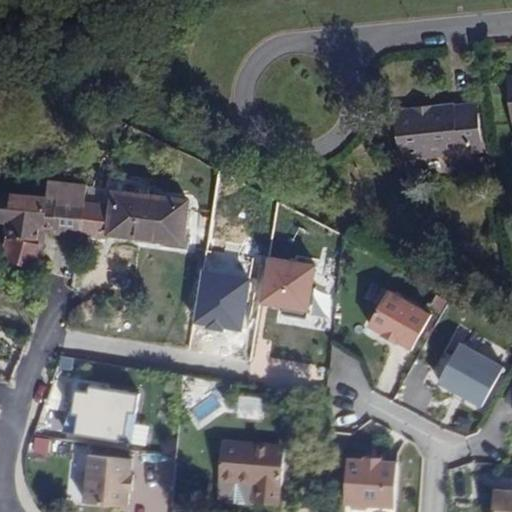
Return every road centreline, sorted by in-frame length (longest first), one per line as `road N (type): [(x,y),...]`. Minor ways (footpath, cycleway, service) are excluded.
road 1 (residential): [(433,511),(435,442),(332,392),(67,335),(39,352),(0,455)]
road 2 (residential): [(298,96),(335,39),(511,25)]
